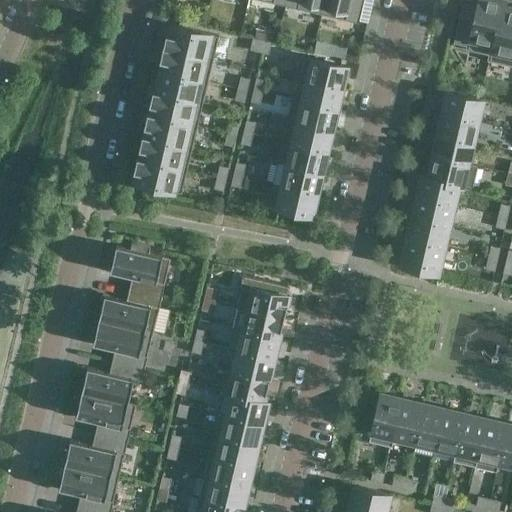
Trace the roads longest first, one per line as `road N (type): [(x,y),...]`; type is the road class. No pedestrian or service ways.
road 1 (residential): [(133,0),(11,511)]
road 2 (residential): [(401,0),(280,511)]
